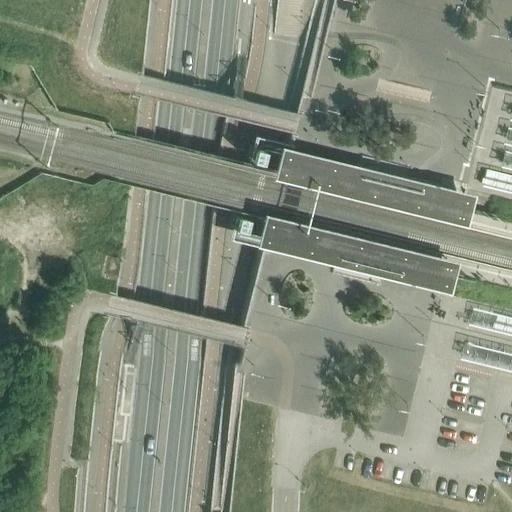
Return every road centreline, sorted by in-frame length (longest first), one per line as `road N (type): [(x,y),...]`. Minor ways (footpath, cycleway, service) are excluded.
road 1 (tertiary): [(193,0),(141,511)]
road 2 (tertiary): [(165,511),(217,0)]
